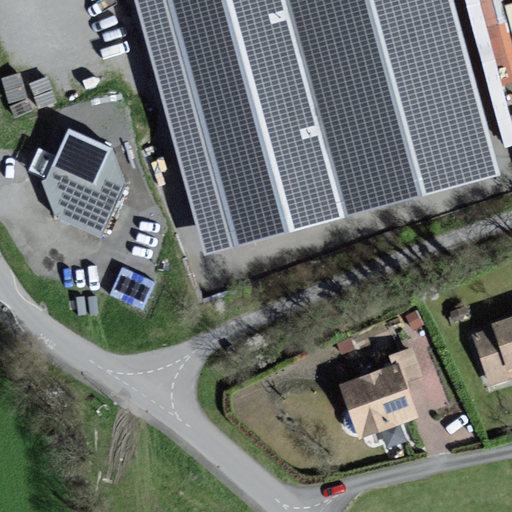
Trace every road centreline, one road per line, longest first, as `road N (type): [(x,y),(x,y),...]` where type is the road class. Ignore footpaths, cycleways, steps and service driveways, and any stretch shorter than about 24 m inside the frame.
road 1 (residential): [(132,385),(270,309),(511,219)]
road 2 (unknown): [(254,253),(205,259),(191,237),(123,0)]
road 3 (residential): [(511,451),(344,487),(304,511)]
road 4 (unclassified): [(293,511),(132,385)]
road 5 (unclassified): [(132,385),(40,325),(0,286)]
